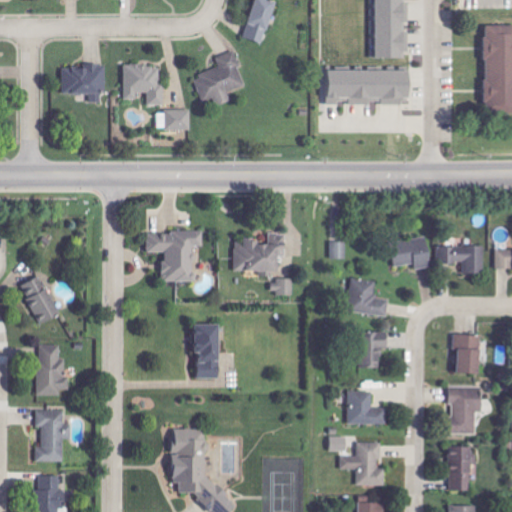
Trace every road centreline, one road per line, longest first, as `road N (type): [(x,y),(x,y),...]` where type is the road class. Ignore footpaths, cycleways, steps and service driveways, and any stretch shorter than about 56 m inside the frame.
road 1 (tertiary): [(0,175),(511,172)]
road 2 (residential): [(118,175),(113,511)]
road 3 (residential): [(418,324),(414,511)]
road 4 (residential): [(0,29),(187,27)]
road 5 (residential): [(29,175),(31,29)]
